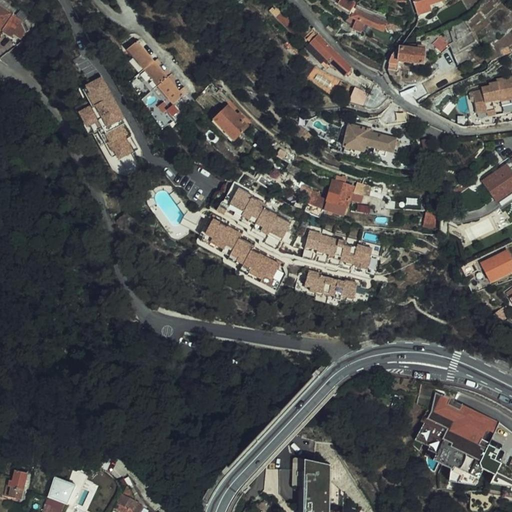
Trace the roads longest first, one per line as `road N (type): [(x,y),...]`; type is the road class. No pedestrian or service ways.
road 1 (unclassified): [(0,62),(55,105),(103,197),(114,264),(137,305),(167,324),(334,348),(351,363)]
road 2 (unclassified): [(511,128),(444,126),(371,77),(295,0)]
road 3 (primary): [(214,511),(245,466),(351,363)]
road 4 (primary): [(351,363),(429,354),(511,387)]
